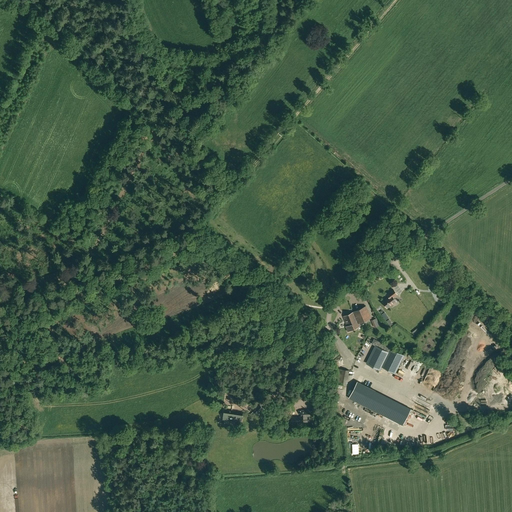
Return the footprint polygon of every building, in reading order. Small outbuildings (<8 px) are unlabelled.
[(387,308),(396,301),(393,297),(397,294),(393,289),(387,293),(389,297),(383,301),(387,308)] [(347,326),(346,327),(348,331),(360,326),(359,323),(371,318),(366,306),(343,316),(347,326)] [(299,313),(296,318),(302,321),(305,316),(299,313)] [(375,345),(366,363),(380,370),(382,366),(395,373),(401,362),(403,359),(404,356),(391,349),(391,347),(378,341),(375,345)] [(357,382),(349,398),(352,400),(360,404),(368,387),(360,383),(357,382)] [(411,409),(368,387),(360,404),(403,425),(409,414),(411,409)] [(253,411),(257,416),(262,412),(263,413),(265,411),(260,405),(253,411)] [(224,410),(223,419),(241,422),(243,413),(231,411),(224,410)] [(301,411),(301,418),(291,418),(292,423),(309,422),(309,417),(311,417),(311,411),(301,411)]
